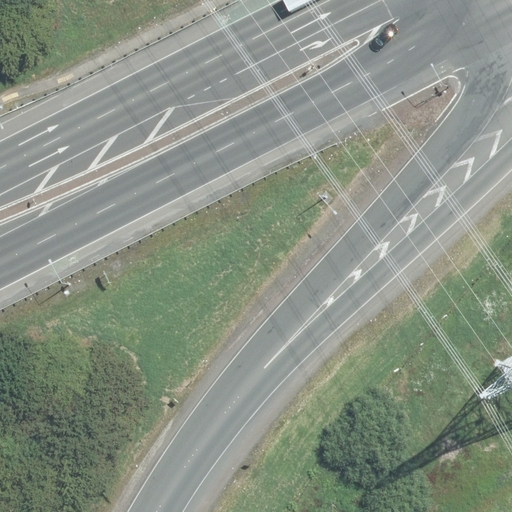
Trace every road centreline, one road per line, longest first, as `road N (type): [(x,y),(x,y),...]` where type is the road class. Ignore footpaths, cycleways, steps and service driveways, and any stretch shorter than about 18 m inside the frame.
road 1 (trunk): [(492,13),(0,263)]
road 2 (motorway): [(99,0),(180,511)]
road 3 (motorway): [(483,100),(417,295),(376,454),(373,511)]
road 4 (motorway): [(67,511),(0,101)]
road 5 (motorway): [(483,100),(236,398)]
road 6 (trunk): [(0,165),(335,0)]
road 7 (motorway): [(511,152),(236,398)]
road 8 (motorway): [(236,398),(156,511)]
